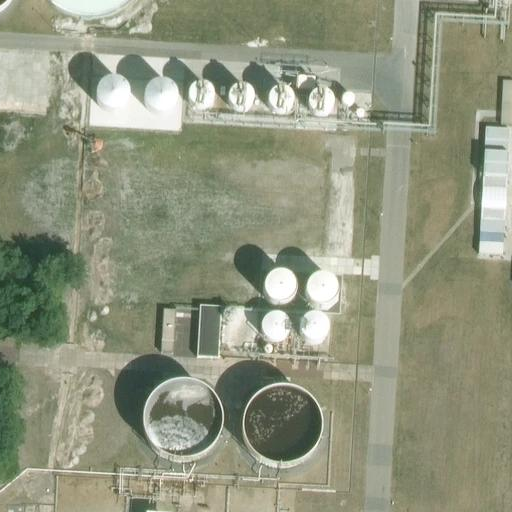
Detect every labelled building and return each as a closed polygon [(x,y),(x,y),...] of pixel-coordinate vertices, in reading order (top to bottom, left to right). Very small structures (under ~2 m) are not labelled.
[(133,0),(48,0),(50,4),(95,16),(133,0)] [(481,238),(506,238),(507,202),(482,201),(481,238)] [(219,361),(222,308),(200,307),(197,360),(219,361)] [(164,311),(161,353),(173,353),(175,312),(164,311)] [(267,322),(283,340),(295,329),(279,312),(267,322)] [(332,337),(331,314),(316,315),(317,338),(332,337)] [(62,372),(50,441),(104,450),(107,431),(119,433),(128,383),(62,372)] [(178,457),(237,447),(229,399),(216,401),(212,378),(151,388),(161,446),(176,443),(178,457)] [(335,454),(321,382),(251,396),(265,468),(335,454)]
